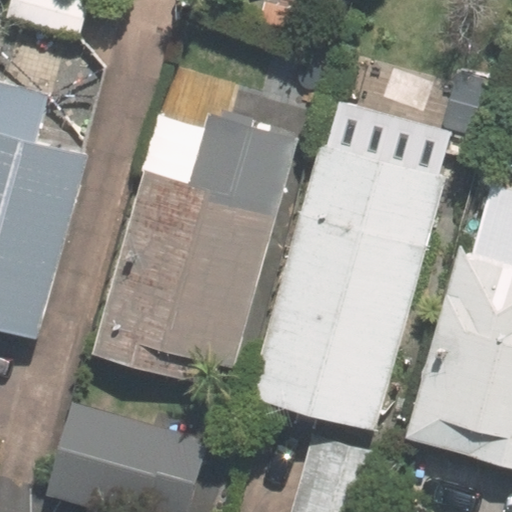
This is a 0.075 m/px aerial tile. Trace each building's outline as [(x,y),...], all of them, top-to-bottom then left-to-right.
[(15,0),(12,12),(82,32),(90,0),(15,0)] [(0,321),(35,331),(86,153),(41,142),(55,93),(0,77),(0,321)] [(241,361),(303,138),(222,116),(218,131),(168,117),(156,163),(159,165),(108,347),(210,375),(216,354),(241,361)] [(270,390),(385,422),(452,180),(337,149),(270,390)] [(471,249),(424,433),(511,457),(511,228),(485,221),(477,250),(471,249)] [(211,439),(82,403),(62,491),(136,511),(216,511),(226,477),(202,470),(211,439)] [(385,511),(400,461),(321,438),(300,511),(385,511)]
